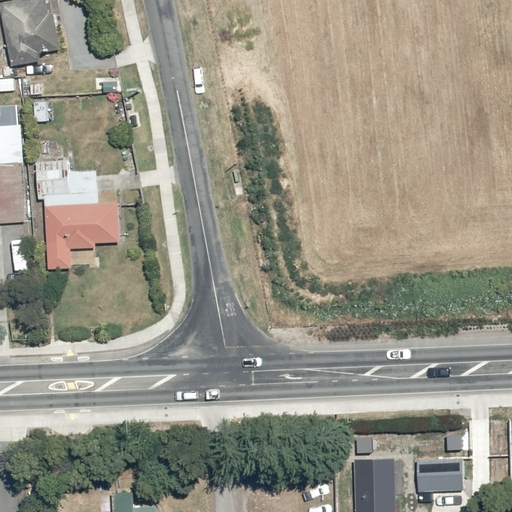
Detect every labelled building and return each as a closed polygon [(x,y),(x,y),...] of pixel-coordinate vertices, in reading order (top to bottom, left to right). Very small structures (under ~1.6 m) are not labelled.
[(36,0),(7,6),(19,67),(49,62),(47,54),(70,51),(58,0),(36,0)] [(18,77),(0,77),(0,93),(19,92),(18,77)] [(49,100),(34,100),(34,118),(49,118),(49,100)] [(0,222),(29,221),(23,113),(22,110),(21,108),(20,106),(18,104),(16,103),(14,102),(11,101),(9,101),(7,101),(4,102),(2,103),(0,104),(0,222)] [(55,200),(59,270),(81,269),(81,250),(129,248),(128,203),(107,203),(105,171),(78,173),(76,160),(40,163),(44,200),(55,200)] [(394,511),(393,456),(354,457),(355,511),(394,511)] [(463,457),(416,459),(418,490),(465,488),(463,457)] [(158,511),(158,507),(136,508),(135,492),(113,493),(114,511),(158,511)]
